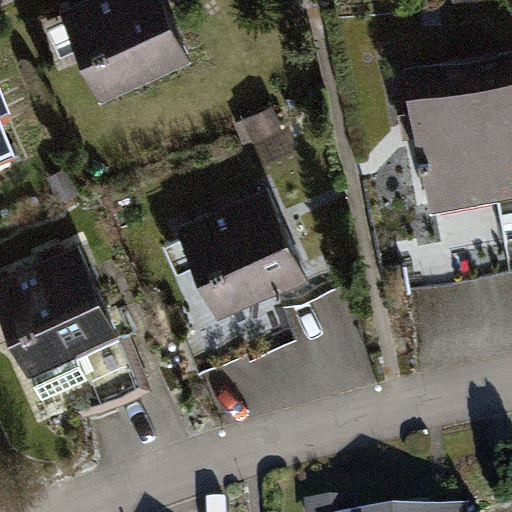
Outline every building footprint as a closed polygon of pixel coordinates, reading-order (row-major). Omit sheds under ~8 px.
[(76,0),(63,6),(107,104),(197,63),(168,0),(76,0)] [(511,69),(411,90),(436,209),(511,193),(511,69)] [(0,106),(0,174),(12,169),(0,141),(0,134),(10,130),(0,106)] [(265,186),(179,226),(220,314),(306,275),(265,186)] [(81,243),(0,279),(0,340),(11,336),(28,374),(122,332),(81,243)]
